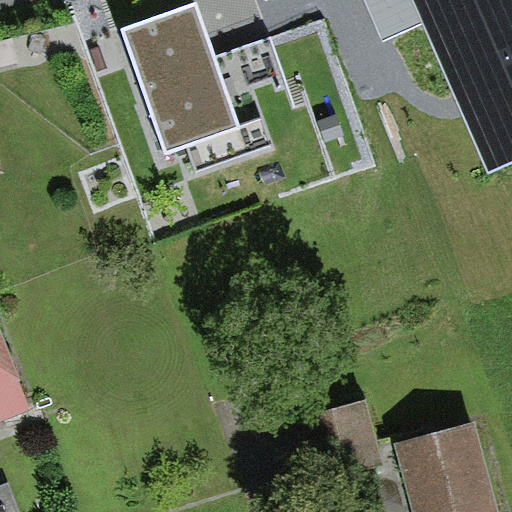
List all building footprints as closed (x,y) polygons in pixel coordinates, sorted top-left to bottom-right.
[(511,0),(395,0),(494,202),(511,193),(511,0)] [(216,60),(198,9),(121,36),(165,160),(187,152),(266,124),(296,114),(270,41),(216,60)] [(266,124),(187,152),(196,179),(276,151),(266,124)] [(0,430),(31,419),(0,338),(0,430)] [(367,407),(300,423),(316,487),(383,471),(367,407)] [(500,511),(478,429),(396,451),(412,511),(500,511)] [(19,511),(10,487),(0,491),(0,511),(19,511)]
